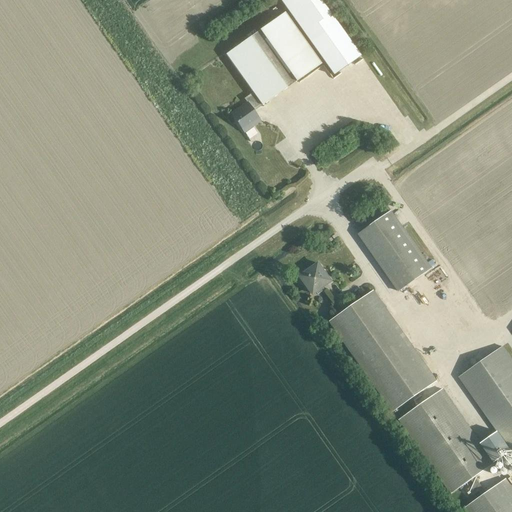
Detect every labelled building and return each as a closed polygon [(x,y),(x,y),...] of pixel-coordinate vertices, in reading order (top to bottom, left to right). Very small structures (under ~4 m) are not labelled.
[(320,0),(280,0),(334,75),(360,56),(320,0)] [(259,30),(225,54),(262,106),(321,64),(284,12),(259,30)] [(231,114),(244,132),(260,121),(247,103),(231,114)] [(432,269),(391,212),(359,235),(399,292),(432,269)] [(318,264),(307,272),(306,269),(296,276),(307,291),(310,290),(313,295),(316,292),(318,295),(325,290),(323,288),(331,282),(318,264)] [(409,302),(422,297),(418,289),(406,294),(409,302)] [(393,412),(437,381),(374,291),(330,322),(393,412)] [(511,359),(503,347),(459,378),(497,432),(511,452),(511,450),(511,359)] [(482,496),(462,510),(463,511),(511,511),(511,487),(506,479),(486,493),(475,477),(495,463),(511,452),(497,432),(481,443),(443,390),(399,421),(451,494),(471,480),(474,485),(468,490),(472,496),(479,491),(482,496)]
